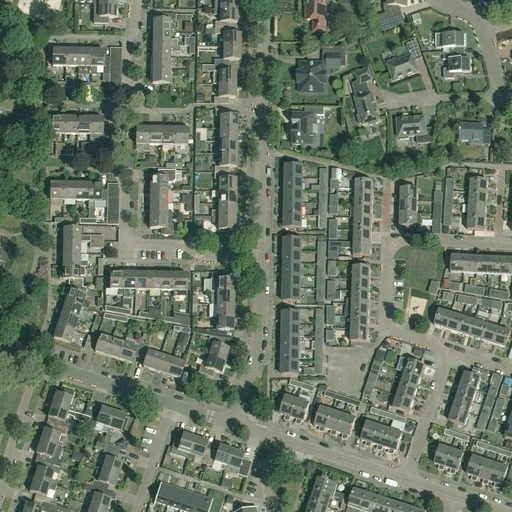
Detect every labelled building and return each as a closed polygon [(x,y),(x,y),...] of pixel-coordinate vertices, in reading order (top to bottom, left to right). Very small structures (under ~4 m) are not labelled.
[(219,0),(220,9),(237,10),(236,0),(219,0)] [(305,0),(305,1),(306,1),(306,21),(314,21),(313,33),(326,33),(326,10),(327,10),(327,0),(305,0)] [(408,0),(384,0),(384,9),(385,14),(375,17),(380,24),(382,33),(405,25),(400,7),(408,8),(408,0)] [(116,18),(116,6),(99,5),(99,18),(94,18),(94,24),(108,24),(108,18),(116,18)] [(237,23),(237,10),(220,9),(220,10),(213,10),(213,16),(220,16),(219,23),(215,23),(215,29),(229,29),(229,23),(237,23)] [(153,20),(153,33),(170,33),(170,21),(175,21),(175,14),(161,14),(161,20),(153,20)] [(229,35),(229,29),(215,29),(215,34),(224,35),(223,48),(240,48),(240,35),(229,35)] [(170,46),(170,33),(153,33),(152,46),(170,46)] [(449,49),(449,54),(450,54),(465,54),(464,35),(435,35),(436,50),(449,49)] [(395,82),(418,73),(414,62),(422,59),(415,42),(406,45),(411,56),(397,62),(396,59),(388,63),(389,65),(388,65),(395,82)] [(179,48),(170,48),(170,46),(152,46),(152,58),(169,58),(169,54),(179,54),(179,48)] [(110,57),(109,83),(109,89),(121,89),(122,49),(110,48),(110,57)] [(239,60),(240,48),(223,48),(223,60),(214,60),(214,66),(228,66),(228,60),(239,60)] [(66,67),(66,50),(53,50),(53,67),(66,67)] [(79,67),(79,50),(66,50),(66,67),(79,67)] [(91,76),(91,50),(79,50),(79,67),(90,67),(90,76),(91,76)] [(103,83),(109,83),(110,57),(104,57),(104,50),(91,50),(91,76),(96,76),(96,67),(103,67),(103,83)] [(465,60),(465,54),(450,54),(449,54),(443,54),(443,61),(449,61),(449,70),(444,70),(445,79),(454,79),(454,74),(471,74),(470,60),(465,60)] [(340,55),(327,55),(327,68),(340,69),(340,55)] [(169,71),(169,58),(152,58),(152,71),(169,71)] [(298,73),(297,84),(299,84),(299,95),(325,95),(325,84),(326,84),(326,74),(323,74),(323,65),(302,64),(302,73),(298,73)] [(228,72),(228,66),(214,66),(214,67),(210,67),(210,70),(211,72),(214,72),(219,72),(218,85),(235,85),(235,72),(228,72)] [(355,75),(360,86),(373,80),(368,70),(355,75)] [(169,84),(169,71),(152,71),(152,84),(169,84)] [(235,98),(235,85),(218,85),(218,98),(213,98),(213,104),(227,104),(228,98),(235,98)] [(378,124),(378,122),(380,121),(372,94),(355,99),(360,116),(357,117),(360,125),(362,125),(362,126),(369,124),(370,126),(378,124)] [(324,108),(305,108),(305,115),(293,115),(293,126),(294,126),(294,133),(292,133),(292,145),(312,145),(312,135),(317,135),(317,126),(312,126),(312,116),(324,116),(324,108)] [(215,116),(219,117),(219,129),(237,130),(237,117),(230,117),(230,111),(215,110),(215,116)] [(64,134),(64,118),(52,117),(52,134),(64,134)] [(77,135),(77,118),(64,118),(64,134),(77,135)] [(89,135),(90,118),(77,118),(77,135),(89,135)] [(102,118),(90,118),(89,135),(94,135),(94,138),(102,138),(103,137),(102,135),(102,118)] [(426,130),(425,118),(397,121),(398,139),(400,138),(400,141),(409,140),(408,138),(417,137),(418,145),(435,144),(434,130),(426,130)] [(187,146),(187,129),(187,127),(185,126),(180,125),(178,127),(178,129),(174,129),(174,145),(187,146)] [(490,145),(491,131),(483,131),(483,126),(461,125),(460,141),(482,142),(482,145),(490,145)] [(149,145),(149,129),(136,128),(136,145),(143,145),(143,152),(149,152),(149,145)] [(161,145),(162,129),(149,129),(149,145),(161,145)] [(174,145),(174,129),(162,129),(161,145),(174,145)] [(219,142),(236,142),(237,130),(219,129),(219,142)] [(238,150),(238,142),(236,142),(219,142),(219,155),(236,155),(236,150),(238,150)] [(63,155),(63,151),(45,151),(45,159),(56,159),(56,155),(63,155)] [(238,168),(238,160),(236,160),(236,155),(219,155),(219,168),(214,167),(214,173),(228,174),(229,168),(238,168)] [(286,166),(286,179),(303,179),(303,167),(286,166)] [(332,170),(332,181),(331,181),(331,191),(339,191),(339,181),(337,181),(337,170),(332,170)] [(158,171),(158,172),(157,178),(150,178),(150,191),(170,191),(170,188),(169,186),(166,186),(166,183),(172,183),(175,180),(175,171),(158,171)] [(320,171),(320,180),(328,180),(328,171),(320,171)] [(228,180),(228,174),(214,173),(214,179),(218,179),(218,192),(211,192),(235,193),(236,180),(228,180)] [(303,192),(303,179),(286,179),(285,191),(303,192)] [(328,192),(328,180),(320,180),(320,192),(328,192)] [(447,180),(446,192),(454,192),(455,180),(447,180)] [(471,181),(470,193),(487,194),(488,182),(471,181)] [(356,182),(356,194),(373,195),(373,182),(356,182)] [(63,200),(63,184),(50,183),(50,200),(63,200)] [(75,200),(76,184),(63,184),(63,200),(75,200)] [(88,201),(88,184),(76,184),(75,200),(88,201)] [(101,184),(88,184),(88,201),(89,201),(88,209),(94,209),(94,201),(101,201),(101,184)] [(401,189),(401,202),(418,202),(418,190),(401,189)] [(166,204),(166,192),(170,192),(170,191),(150,191),(150,203),(166,204)] [(302,204),(303,192),(285,191),(285,204),(302,204)] [(235,205),(235,193),(211,192),(211,197),(218,198),(218,205),(235,205)] [(327,205),(328,192),(320,192),(319,205),(327,205)] [(453,205),(454,192),(446,192),(445,204),(453,205)] [(435,193),(434,203),(442,204),(443,193),(435,193)] [(486,207),(487,194),(470,193),(469,206),(486,207)] [(372,207),(373,195),(356,194),(355,207),(372,207)] [(331,196),(330,206),(338,206),(339,196),(331,196)] [(417,215),(418,202),(401,202),(400,214),(417,215)] [(166,216),(166,204),(150,203),(150,216),(166,216)] [(442,216),(442,204),(434,203),(434,216),(442,216)] [(302,216),(302,204),(285,204),(285,216),(302,216)] [(452,217),(453,205),(445,204),(445,217),(452,217)] [(235,218),(235,205),(218,205),(218,212),(212,212),(212,217),(235,218)] [(327,217),(327,205),(319,205),(319,217),(327,217)] [(338,215),(338,206),(330,206),(330,215),(338,215)] [(486,219),(486,207),(469,206),(469,218),(486,219)] [(372,220),(372,207),(355,207),(355,219),(372,220)] [(417,227),(417,215),(400,214),(400,227),(417,227)] [(172,225),(166,225),(166,216),(150,216),(149,229),(161,229),(161,235),(172,235),(172,225)] [(302,229),(302,216),(285,216),(284,228),(302,229)] [(441,228),(442,216),(434,216),(433,227),(441,228)] [(235,230),(235,218),(212,217),(212,218),(218,218),(218,230),(235,230)] [(327,229),(327,217),(319,217),(319,229),(327,229)] [(452,227),(452,217),(445,217),(444,226),(452,227)] [(485,232),(486,219),(469,218),(468,231),(485,232)] [(372,232),(372,220),(355,219),(354,232),(372,232)] [(330,221),(330,231),(337,231),(338,221),(330,221)] [(63,229),(63,242),(80,242),(90,243),(90,242),(103,242),(103,236),(90,236),(90,237),(80,237),(80,229),(63,229)] [(337,240),(337,231),(330,231),(329,240),(337,240)] [(371,245),(372,232),(354,232),(354,244),(371,245)] [(318,243),(318,253),(326,253),(326,244),(326,237),(319,237),(319,243),(318,243)] [(284,240),(284,252),(301,253),(302,240),(284,240)] [(79,254),(80,242),(63,242),(63,254),(79,254)] [(371,257),(371,245),(354,244),(354,256),(371,257)] [(329,245),(329,255),(337,255),(337,246),(329,245)] [(301,265),(301,253),(284,252),(284,265),(301,265)] [(326,266),(326,253),(318,253),(318,265),(326,266)] [(79,267),(79,254),(63,254),(63,267),(79,267)] [(464,274),(465,257),(452,256),(452,273),(464,274)] [(477,274),(477,257),(465,257),(464,274),(477,274)] [(489,275),(490,258),(477,257),(477,274),(489,275)] [(501,276),(502,259),(490,258),(489,275),(501,276)] [(511,276),(511,259),(502,259),(501,276),(511,276)] [(337,267),(332,267),(333,263),(329,263),(328,277),(336,277),(337,267)] [(301,277),(301,265),(284,265),(284,277),(301,277)] [(325,278),(326,266),(318,265),(317,278),(325,278)] [(79,280),(79,277),(85,277),(85,268),(79,267),(63,267),(62,279),(69,279),(69,286),(70,286),(82,288),(83,280),(79,280)] [(353,268),(353,280),(370,281),(370,268),(353,268)] [(123,290),(123,272),(110,272),(110,289),(118,289),(118,296),(123,296),(123,290)] [(135,290),(136,273),(123,272),(123,290),(135,290)] [(148,290),(148,273),(136,273),(135,290),(148,290)] [(161,290),(161,273),(148,273),(148,290),(161,290)] [(173,290),(173,273),(161,273),(161,290),(173,290)] [(186,274),(173,273),(173,290),(185,290),(186,274)] [(225,274),(212,274),(212,279),(217,279),(216,292),(233,293),(233,280),(225,280),(225,274)] [(301,290),(301,277),(284,277),(283,290),(301,290)] [(325,291),(325,278),(317,278),(317,290),(325,291)] [(370,293),(370,281),(353,280),(352,293),(370,293)] [(474,295),(475,287),(476,281),(471,280),(471,287),(466,286),(465,294),(474,295)] [(344,288),(336,288),(336,282),(328,282),(328,292),(336,292),(344,292),(344,288)] [(436,296),(440,285),(433,283),(429,293),(436,296)] [(461,285),(451,283),(450,291),(459,293),(461,285)] [(85,295),(83,295),(85,288),(82,288),(70,286),(69,291),(66,290),(64,296),(67,296),(65,303),(88,310),(90,305),(83,302),(85,295)] [(499,300),(500,292),(501,286),(495,286),(495,291),(491,290),(489,298),(499,300)] [(485,289),(475,287),(474,295),(483,297),(485,289)] [(300,302),(301,290),(283,290),(283,302),(300,302)] [(325,307),(325,291),(317,290),(317,306),(325,307)] [(233,305),(233,293),(216,292),(216,305),(233,305)] [(336,302),(336,292),(328,292),(328,302),(336,302)] [(455,303),(457,295),(454,294),(444,293),(440,292),(439,298),(443,299),(443,301),(452,303),(452,302),(455,303)] [(509,293),(500,292),(499,300),(508,301),(509,293)] [(369,306),(370,293),(352,293),(352,300),(347,300),(347,305),(352,305),(369,306)] [(466,305),(468,297),(459,296),(457,295),(455,303),(458,304),(466,305)] [(480,305),(481,300),(478,299),(468,297),(466,305),(477,307),(477,304),(480,305)] [(492,310),(494,302),(484,300),(481,300),(480,305),(483,305),(482,308),(492,310)] [(503,303),(494,302),(492,310),(491,315),(497,316),(497,311),(501,311),(503,303)] [(77,320),(81,308),(88,310),(65,303),(61,315),(77,320)] [(232,318),(233,305),(216,305),(216,318),(232,318)] [(369,318),(369,306),(352,305),(351,317),(369,318)] [(327,307),(327,317),(335,317),(336,307),(327,307)] [(149,309),(148,315),(147,314),(147,318),(160,321),(160,317),(155,316),(156,310),(149,309)] [(317,310),(316,326),(324,327),(324,310),(317,310)] [(447,330),(452,314),(440,310),(435,327),(447,330)] [(283,313),(283,326),(300,326),(300,313),(283,313)] [(459,334),(464,317),(452,314),(447,330),(459,334)] [(73,332),(77,320),(61,315),(57,327),(73,332)] [(335,326),(335,317),(327,317),(327,326),(335,326)] [(368,330),(369,318),(351,317),(351,330),(368,330)] [(471,338),(476,321),(464,317),(459,334),(471,338)] [(232,331),(232,318),(216,318),(215,330),(210,330),(193,329),(192,333),(223,338),(224,330),(232,331)] [(482,341),(488,325),(476,321),(471,338),(482,341)] [(494,345),(499,329),(488,325),(482,341),(494,345)] [(300,338),(300,326),(283,326),(282,338),(300,338)] [(324,339),(324,327),(316,326),(316,339),(324,339)] [(69,344),(73,332),(57,327),(53,339),(69,344)] [(187,340),(188,334),(188,330),(181,328),(180,332),(180,333),(181,333),(179,339),(187,340)] [(511,332),(499,329),(494,345),(506,349),(511,332)] [(368,343),(368,330),(351,330),(351,342),(368,343)] [(327,331),(327,341),(335,342),(335,332),(327,331)] [(222,347),(223,338),(192,333),(192,338),(208,342),(212,344),(208,356),(224,360),(227,349),(222,347)] [(138,360),(146,335),(143,334),(140,345),(137,344),(138,342),(127,339),(125,345),(124,345),(119,360),(131,364),(133,358),(138,360)] [(154,372),(159,356),(147,352),(149,348),(144,346),(147,336),(146,335),(138,360),(144,361),(142,368),(154,372)] [(87,337),(84,349),(90,351),(93,339),(87,337)] [(107,357),(112,341),(100,337),(95,353),(107,357)] [(305,351),(305,344),(304,343),(304,338),(300,338),(282,338),(282,351),(299,351),(305,351)] [(323,351),(324,339),(316,339),(316,343),(312,342),(313,350),(316,350),(316,351),(323,351)] [(119,360),(124,345),(112,341),(107,357),(119,360)] [(299,363),(299,351),(282,351),(282,363),(299,363)] [(323,364),(323,351),(316,351),(315,364),(323,364)] [(375,360),(374,363),(382,365),(383,362),(386,353),(385,353),(378,351),(375,360)] [(166,376),(171,360),(159,356),(154,372),(166,376)] [(220,373),(224,360),(208,356),(205,368),(200,366),(198,372),(211,376),(213,371),(220,373)] [(409,361),(404,359),(400,371),(421,378),(426,366),(409,361)] [(184,364),(171,360),(166,376),(178,380),(184,364)] [(299,376),(299,363),(282,363),(282,376),(299,376)] [(378,377),(382,365),(374,363),(370,375),(378,377)] [(323,376),(323,364),(315,364),(315,375),(323,376)] [(417,390),(421,378),(400,371),(405,373),(401,385),(417,390)] [(465,373),(461,385),(477,391),(481,379),(465,373)] [(374,389),(378,377),(370,375),(366,387),(374,389)] [(302,389),(303,384),(291,380),(290,386),(302,389)] [(313,393),(315,388),(303,384),(302,389),(313,393)] [(413,402),(417,390),(401,385),(397,397),(413,402)] [(473,402),(477,391),(461,385),(457,397),(473,402)] [(503,385),(500,395),(507,397),(511,388),(503,385)] [(491,386),(488,394),(496,397),(499,388),(491,386)] [(371,398),(374,389),(366,387),(363,395),(371,398)] [(70,407),(72,400),(74,393),(62,389),(60,396),(55,394),(51,406),(73,413),(75,409),(70,407)] [(336,401),(338,395),(326,392),(325,397),(336,401)] [(492,408),(496,397),(488,394),(484,406),(492,408)] [(348,404),(350,399),(338,395),(336,401),(348,404)] [(292,418),(298,401),(286,397),(280,415),(287,417),(286,421),(289,422),(291,418),(292,418)] [(409,414),(413,402),(397,397),(395,403),(391,402),(390,407),(393,408),(393,409),(409,414)] [(470,414),(473,402),(457,397),(453,409),(470,414)] [(361,403),(350,399),(348,404),(360,408),(361,403)] [(498,399),(495,409),(503,411),(506,402),(498,399)] [(310,405),(298,401),(292,418),(299,421),(298,424),(301,426),(302,422),(304,422),(310,405)] [(91,419),(95,407),(88,404),(84,416),(91,419)] [(73,414),(73,413),(51,406),(47,418),(48,419),(46,424),(67,431),(68,425),(64,424),(68,412),(73,414)] [(488,420),(492,408),(484,406),(480,418),(488,420)] [(106,434),(113,412),(95,407),(91,419),(88,428),(94,430),(95,425),(103,428),(102,432),(106,434)] [(327,430),(333,412),(321,408),(315,426),(322,428),(321,432),(324,433),(326,429),(327,430)] [(382,417),(384,412),(372,408),(370,413),(382,417)] [(466,426),(470,414),(453,409),(449,421),(466,426)] [(500,420),(503,411),(495,409),(492,417),(500,420)] [(125,417),(113,412),(106,434),(112,435),(114,431),(120,433),(125,417)] [(338,433),(344,416),(333,412),(327,430),(334,432),(332,436),(336,437),(337,433),(338,433)] [(394,421),(396,416),(384,412),(382,417),(394,421)] [(356,419),(344,416),(338,433),(345,436),(344,439),(347,440),(348,437),(350,437),(356,419)] [(407,420),(396,416),(394,421),(405,425),(407,420)] [(484,433),(487,424),(488,420),(480,418),(476,430),(484,433)] [(490,422),(490,424),(487,432),(495,434),(498,425),(490,422)] [(373,445),(379,427),(367,423),(362,441),(369,443),(368,447),(371,448),(372,444),(373,445)] [(65,437),(67,431),(46,424),(45,430),(44,430),(40,442),(61,449),(63,444),(58,443),(61,435),(65,437)] [(511,440),(511,427),(505,425),(503,429),(508,430),(506,438),(511,440)] [(385,448),(391,431),(379,427),(373,445),(380,447),(379,451),(382,452),(383,448),(385,448)] [(456,439),(458,434),(446,430),(444,435),(456,439)] [(403,435),(391,431),(385,448),(392,451),(390,454),(394,455),(395,452),(397,452),(403,435)] [(469,437),(458,434),(456,439),(468,443),(469,437)] [(188,460),(194,439),(182,435),(180,441),(174,439),(169,454),(175,456),(176,452),(184,454),(183,458),(188,460)] [(206,466),(211,451),(205,449),(207,443),(194,439),(188,460),(193,461),(195,457),(201,459),(200,464),(206,466)] [(53,460),(55,452),(60,454),(61,449),(40,442),(36,455),(47,459),(45,464),(60,469),(62,463),(53,460)] [(488,451),(490,446),(478,442),(476,447),(488,451)] [(105,445),(103,450),(118,455),(120,450),(105,445)] [(224,471),(231,450),(218,446),(216,453),(211,451),(206,466),(212,467),(213,463),(220,466),(219,470),(224,471)] [(500,455),(501,450),(490,446),(488,451),(500,455)] [(446,468),(452,450),(441,447),(435,464),(442,467),(440,471),(444,472),(445,468),(446,468)] [(116,462),(118,455),(103,450),(101,457),(106,458),(102,470),(97,468),(97,469),(118,476),(122,464),(116,462)] [(246,478),(251,464),(241,461),(243,454),(231,450),(224,471),(229,473),(230,469),(238,471),(236,475),(246,478)] [(464,454),(452,450),(446,468),(453,471),(452,474),(455,475),(456,472),(458,472),(464,454)] [(511,456),(511,453),(501,450),(500,455),(511,459),(511,456)] [(479,479),(485,461),(473,457),(468,475),(475,477),(474,481),(477,482),(478,478),(479,479)] [(491,483),(497,465),(485,461),(479,479),(486,481),(485,485),(488,486),(489,482),(491,483)] [(58,475),(60,469),(45,464),(44,470),(37,468),(33,480),(56,488),(58,483),(52,481),(54,473),(58,475)] [(508,468),(497,465),(491,483),(498,485),(496,489),(500,490),(501,486),(503,486),(508,468)] [(114,488),(118,476),(97,469),(96,474),(100,475),(98,483),(93,481),(92,487),(106,492),(108,486),(114,488)] [(323,481),(317,479),(316,484),(314,483),(312,491),(319,493),(320,491),(325,493),(324,495),(335,498),(337,494),(333,493),(335,485),(328,482),(329,481),(324,479),(323,481)] [(46,498),(49,491),(55,493),(56,488),(33,480),(29,492),(36,494),(34,500),(49,505),(51,499),(46,498)] [(167,507),(173,488),(160,484),(154,503),(167,507)] [(104,498),(106,492),(92,487),(85,485),(83,491),(94,494),(92,501),(87,500),(86,505),(90,507),(106,511),(111,500),(104,498)] [(180,511),(186,492),(173,488),(167,507),(180,511)] [(364,499),(367,492),(366,494),(354,490),(346,511),(360,511),(363,504),(364,505),(366,500),(364,499)] [(335,499),(335,498),(324,495),(325,493),(320,491),(319,493),(312,491),(308,503),(315,505),(316,503),(321,505),(320,507),(330,510),(331,506),(329,505),(331,497),(335,499)] [(182,511),(193,511),(199,496),(186,492),(180,511),(182,511)] [(376,503),(378,498),(374,496),(374,494),(367,492),(364,499),(366,500),(364,505),(363,504),(360,511),(373,511),(375,508),(376,509),(378,504),(376,503)] [(388,511),(390,508),(388,507),(390,501),(385,500),(386,497),(379,495),(378,498),(376,503),(378,504),(376,509),(375,508),(373,511),(388,511)] [(207,511),(212,500),(199,496),(193,511),(207,511)] [(54,511),(56,507),(49,505),(34,500),(32,506),(26,504),(22,511),(54,511)] [(400,511),(402,505),(390,501),(388,507),(390,508),(388,511),(402,511),(400,511)] [(330,510),(320,507),(321,505),(316,503),(315,505),(308,503),(304,511),(326,511),(328,509),(330,510)]
